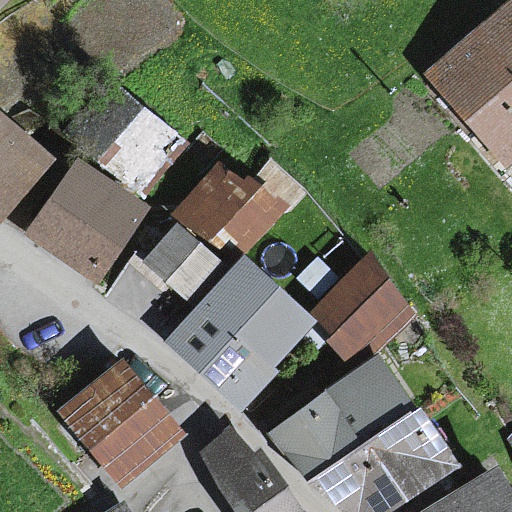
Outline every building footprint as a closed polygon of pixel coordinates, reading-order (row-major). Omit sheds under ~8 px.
[(501,152),(511,141),(511,6),(506,0),(503,0),(426,71),(501,152)] [(144,196),(185,147),(103,80),(63,129),(144,196)] [(0,210),(27,174),(0,154),(0,210)] [(239,265),(279,220),(219,168),(180,213),(239,265)] [(24,245),(96,283),(132,215),(60,177),(24,245)] [(197,258),(159,231),(126,275),(165,303),(197,258)] [(160,340),(238,400),(299,320),(221,261),(160,340)] [(345,355),(392,313),(351,267),(304,309),(345,355)] [(105,488),(167,437),(107,364),(45,414),(105,488)] [(282,433),(338,511),(366,511),(433,464),(367,372),(282,433)] [(202,511),(273,511),(235,464),(192,498),(202,511)] [(419,511),(493,511),(473,479),(419,511)]
